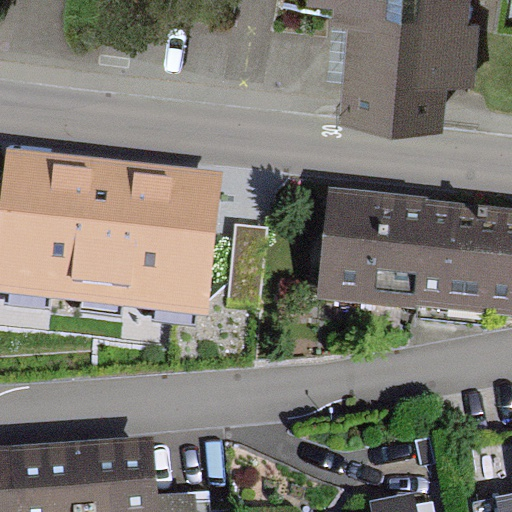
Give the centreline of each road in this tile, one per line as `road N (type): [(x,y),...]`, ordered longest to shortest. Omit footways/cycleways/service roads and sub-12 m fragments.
road 1 (residential): [(511,342),(302,384),(0,415)]
road 2 (unclassified): [(0,109),(511,164)]
